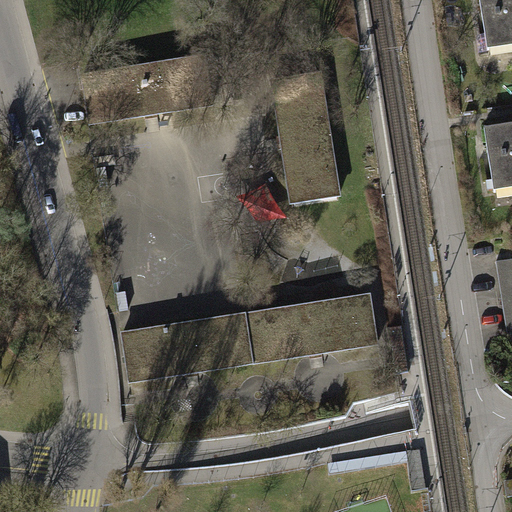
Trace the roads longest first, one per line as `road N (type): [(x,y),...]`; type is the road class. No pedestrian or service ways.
road 1 (residential): [(88,462),(93,392),(85,333),(0,32)]
road 2 (residential): [(481,429),(417,0)]
